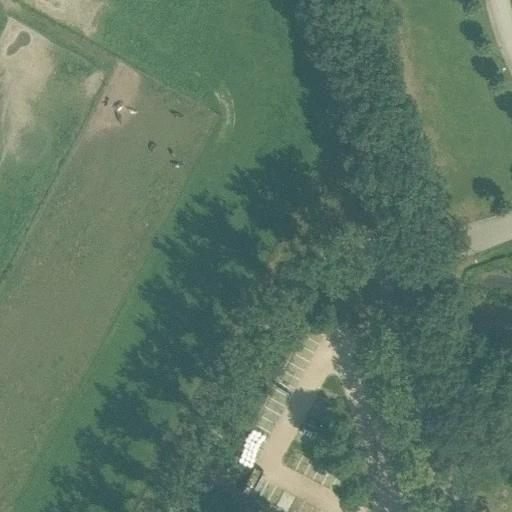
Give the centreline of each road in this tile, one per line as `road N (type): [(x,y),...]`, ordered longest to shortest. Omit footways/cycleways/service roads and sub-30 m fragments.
road 1 (unclassified): [(175,511),(297,280),(349,253),(387,253)]
road 2 (unclassified): [(454,511),(387,253)]
road 3 (unclassified): [(387,253),(319,0)]
